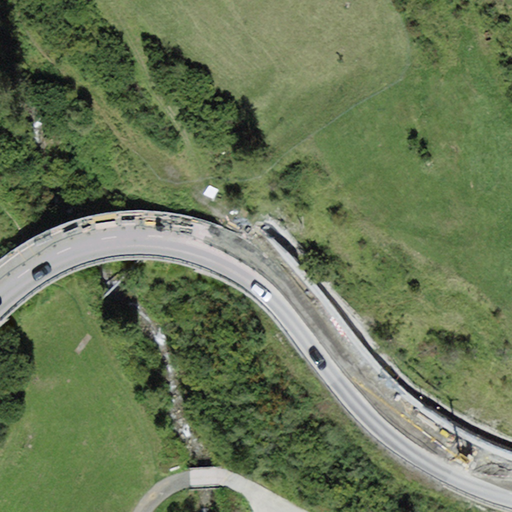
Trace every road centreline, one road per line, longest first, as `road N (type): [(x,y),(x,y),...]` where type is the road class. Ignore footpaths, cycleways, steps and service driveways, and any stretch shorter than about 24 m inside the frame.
road 1 (primary): [(511,491),(415,448),(374,411),(268,283),(193,241),(99,236),(35,265),(0,293)]
road 2 (track): [(271,505),(234,478),(185,478),(160,488),(142,511)]
